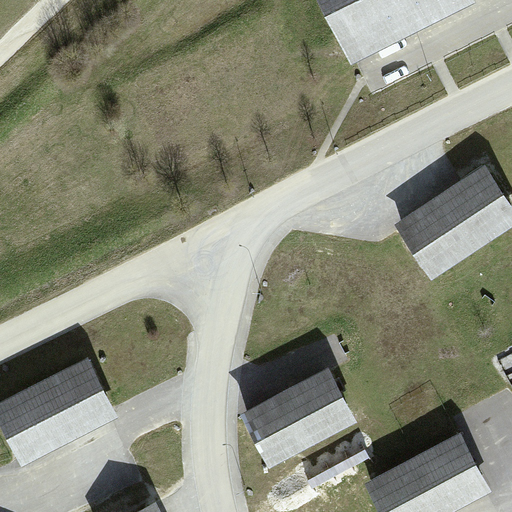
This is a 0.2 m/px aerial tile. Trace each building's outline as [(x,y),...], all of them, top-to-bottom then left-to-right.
[(321,0),(351,58),(465,0),(321,0)] [(511,217),(511,213),(481,167),(398,221),(431,271),(511,217)] [(84,363),(0,404),(0,418),(19,458),(109,414),(84,363)] [(323,370),(240,412),(264,460),(348,418),(323,370)] [(456,437),(368,485),(382,511),(438,511),(484,487),(456,437)]
